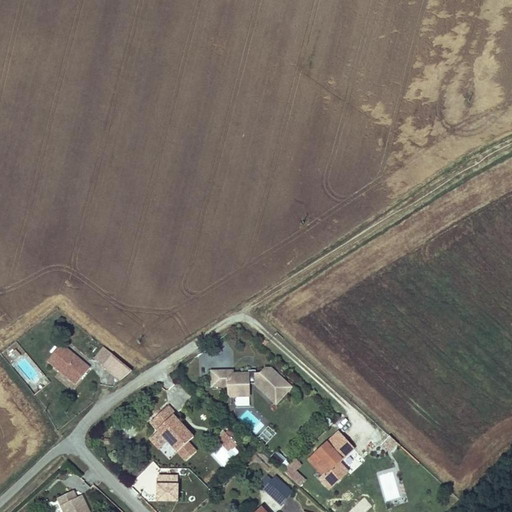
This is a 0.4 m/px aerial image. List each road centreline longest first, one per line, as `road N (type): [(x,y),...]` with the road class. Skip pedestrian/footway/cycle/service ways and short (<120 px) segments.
road 1 (track): [(511,143),(481,154),(238,317)]
road 2 (residential): [(238,317),(81,444)]
